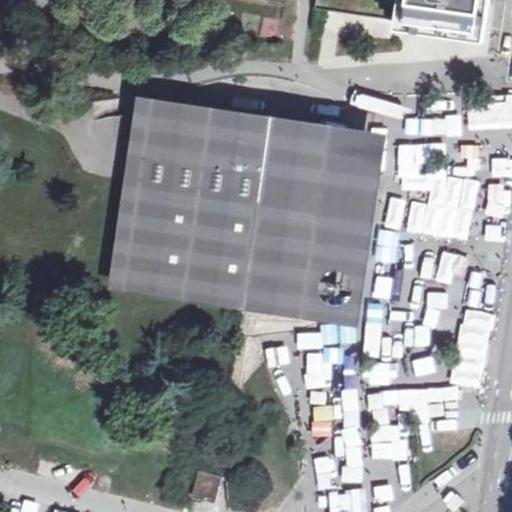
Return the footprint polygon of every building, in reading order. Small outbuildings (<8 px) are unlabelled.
[(410,18),(482,29),(486,0),(318,0),(318,5),(410,18)] [(142,178),(350,213),(357,167),(360,143),(361,141),(278,127),(279,123),(265,121),(231,116),(213,113),(213,118),(208,117),(204,116),(206,112),(153,103),(152,110),(144,164),(142,178)] [(426,138),(465,135),(464,120),(424,123),(426,138)] [(354,214),(350,213),(142,178),(138,178),(121,287),(179,296),(271,310),(277,311),(281,289),(341,298),(342,295),(344,279),(345,273),(350,242),(350,240),(354,216),(354,214)] [(440,270),(463,273),(465,253),(442,251),(440,270)] [(328,359),(299,362),(303,392),(331,388),(328,359)] [(333,424),(334,398),(317,397),(317,424),(333,424)] [(200,473),(194,501),(216,506),(222,479),(200,473)]
